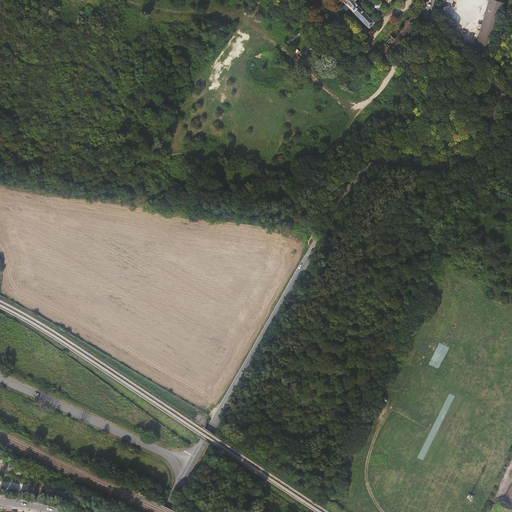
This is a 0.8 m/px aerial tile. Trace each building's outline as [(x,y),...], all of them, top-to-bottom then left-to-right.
[(341,0),(341,1),(345,5),(342,7),(346,11),(349,9),(368,29),(374,23),(355,3),(357,0),(384,0),(388,3),(391,0),(341,0)] [(379,10),(384,3),(379,0),(378,0),(374,6),(379,10)] [(490,52),(504,3),(493,0),(488,0),(475,48),(490,52)] [(418,21),(419,18),(413,14),(395,40),(384,29),(377,36),(385,44),(390,48),(394,53),(418,21)] [(368,32),(364,28),(360,32),(365,36),(368,32)] [(390,48),(385,44),(379,51),(384,55),(390,48)] [(373,85),(375,81),(367,74),(364,78),(373,85)] [(4,488),(29,490),(30,483),(4,480),(4,488)]
